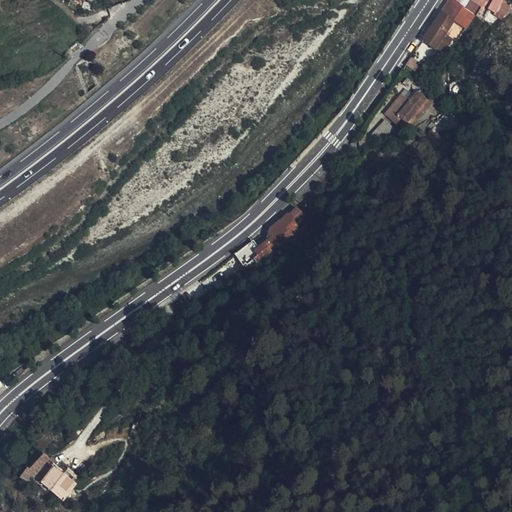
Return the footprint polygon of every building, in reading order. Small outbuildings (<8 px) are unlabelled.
[(468,0),(449,0),(442,11),(467,27),(480,8),(468,0)] [(498,14),(505,4),(499,0),(496,0),(490,9),(498,14)] [(445,50),(450,54),(467,27),(442,11),(416,49),(437,62),(445,50)] [(403,120),(407,124),(408,123),(426,101),(416,93),(408,104),(399,117),(403,120)] [(430,103),(434,98),(430,95),(426,101),(430,103)] [(397,129),(403,120),(399,117),(408,104),(401,97),(385,119),(397,129)] [(292,232),(282,223),(267,236),(271,243),(263,249),(264,251),(269,256),(277,249),(274,246),(292,232)] [(230,264),(237,271),(254,257),(248,249),(230,264)] [(264,251),(263,249),(254,257),(256,260),(252,264),(255,268),(269,256),(264,251)] [(40,491),(51,500),(66,485),(61,481),(51,474),(47,479),(39,474),(32,482),(31,481),(23,489),(30,490),(32,487),(39,492),(40,491)] [(18,488),(23,489),(31,481),(25,477),(18,488)] [(66,485),(51,500),(58,504),(70,487),(68,486),(66,485)] [(70,487),(58,504),(62,506),(73,490),(70,487)]
